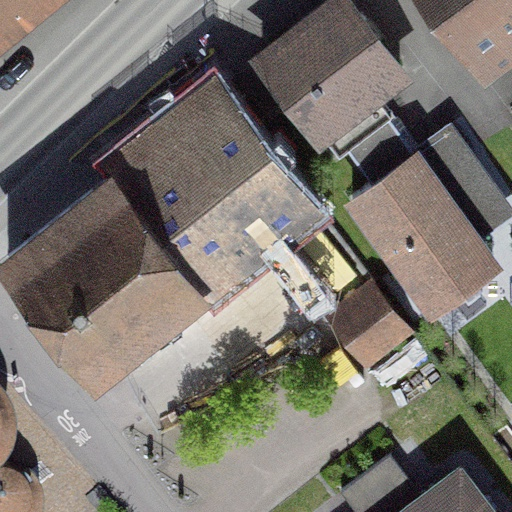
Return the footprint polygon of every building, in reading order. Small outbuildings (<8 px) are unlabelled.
[(0,0),(0,23),(28,0),(0,0)] [(341,0),(332,0),(258,57),(316,132),(317,131),(335,155),(343,149),(385,117),(389,114),(371,90),(396,71),(341,0)] [(511,0),(419,0),(469,66),(511,32),(511,0)] [(91,369),(306,200),(218,87),(3,257),(91,369)] [(409,151),(385,117),(343,149),(366,182),(348,195),(421,296),(482,253),(467,232),(502,207),(443,127),(409,151)] [(364,358),(403,327),(369,283),(330,314),(364,358)] [(0,511),(34,511),(34,500),(27,486),(13,476),(0,473),(0,468),(6,455),(7,438),(3,421),(0,416),(0,511)] [(361,511),(404,480),(385,454),(337,490),(354,511),(361,511)] [(484,511),(454,472),(400,511),(484,511)]
